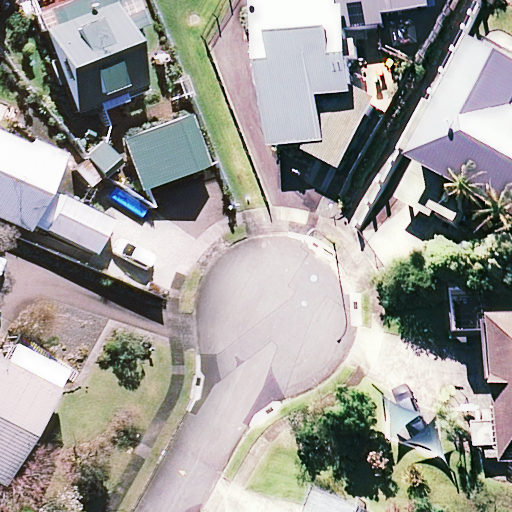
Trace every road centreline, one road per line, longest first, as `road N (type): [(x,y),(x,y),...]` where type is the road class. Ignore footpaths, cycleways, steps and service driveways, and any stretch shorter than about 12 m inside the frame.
road 1 (track): [(274,323),(469,0)]
road 2 (residential): [(274,323),(164,511)]
